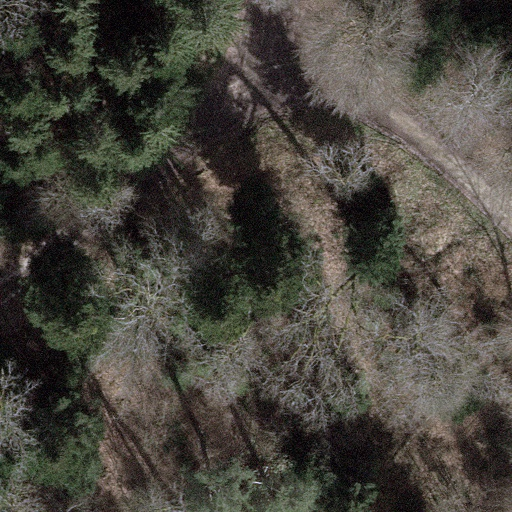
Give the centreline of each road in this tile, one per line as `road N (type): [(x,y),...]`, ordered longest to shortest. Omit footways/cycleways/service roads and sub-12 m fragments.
road 1 (track): [(0,276),(154,139),(261,6)]
road 2 (track): [(511,216),(261,6)]
